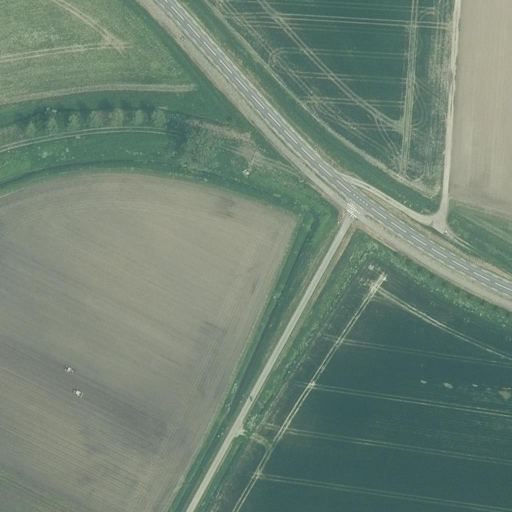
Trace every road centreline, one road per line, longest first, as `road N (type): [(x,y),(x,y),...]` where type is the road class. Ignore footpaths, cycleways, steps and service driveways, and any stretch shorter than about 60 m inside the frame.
road 1 (unclassified): [(189,511),(361,201)]
road 2 (track): [(458,0),(443,213),(435,223),(423,220),(335,180)]
road 3 (secondary): [(361,201),(305,154),(161,0)]
road 4 (secondary): [(511,291),(409,239),(361,201)]
